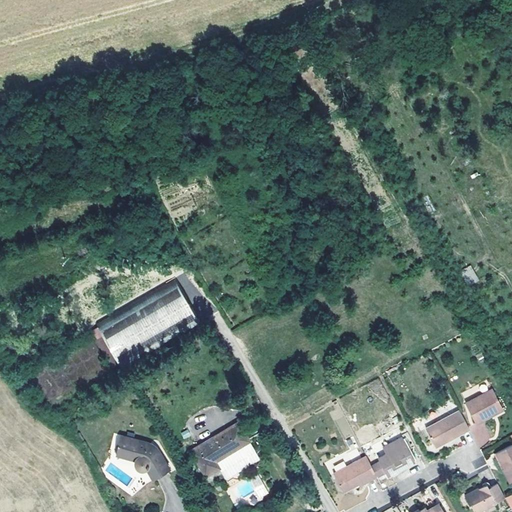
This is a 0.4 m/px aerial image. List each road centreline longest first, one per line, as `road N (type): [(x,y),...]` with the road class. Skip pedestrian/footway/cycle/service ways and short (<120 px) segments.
road 1 (residential): [(214,314),(333,511)]
road 2 (residential): [(356,511),(455,459),(470,459)]
